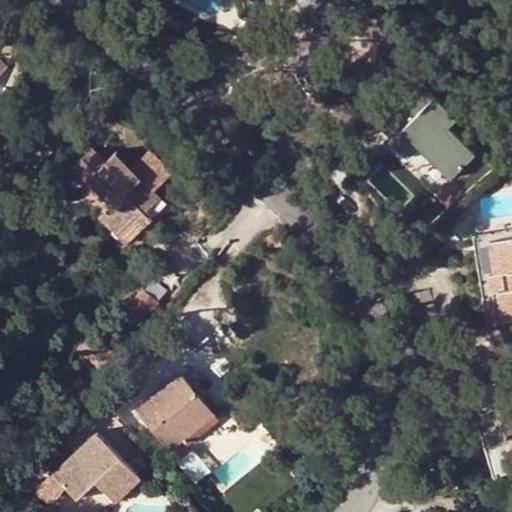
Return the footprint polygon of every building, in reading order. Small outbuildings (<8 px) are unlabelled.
[(0,76),(8,67),(0,60),(0,76)] [(421,84),(379,125),(391,138),(387,141),(402,157),(415,145),(448,179),(473,154),(447,127),(455,119),(421,84)] [(49,146),(39,137),(21,158),(31,166),(49,146)] [(111,205),(106,210),(132,237),(152,219),(145,212),(158,199),(114,152),(104,161),(90,148),(73,163),(111,205)] [(132,237),(106,210),(99,217),(124,244),(132,237)] [(284,246),(281,230),(265,235),(270,251),(284,246)] [(511,235),(490,238),(493,272),(489,273),(494,319),(511,316),(511,235)] [(141,288),(121,312),(137,324),(157,301),(141,288)] [(179,376),(136,409),(168,449),(181,440),(185,445),(216,421),(179,376)] [(511,417),(500,379),(467,390),(478,427),(494,475),(511,468),(511,417)] [(478,427),(467,390),(458,392),(470,429),(478,427)] [(142,476),(97,430),(53,473),(66,486),(77,498),(96,480),(116,501),(142,476)] [(66,486),(53,473),(40,460),(16,487),(50,501),(66,486)]
